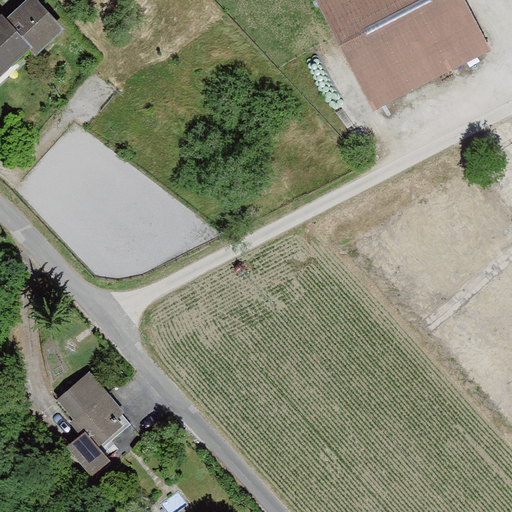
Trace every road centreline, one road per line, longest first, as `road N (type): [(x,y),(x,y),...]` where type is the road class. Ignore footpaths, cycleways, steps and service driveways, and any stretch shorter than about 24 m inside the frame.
road 1 (track): [(115,312),(511,108)]
road 2 (residential): [(0,210),(115,312)]
